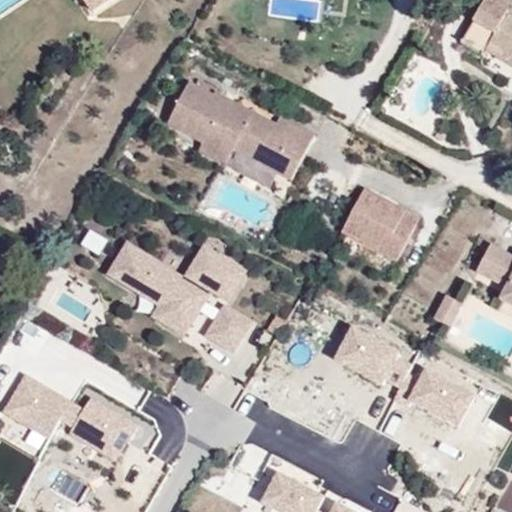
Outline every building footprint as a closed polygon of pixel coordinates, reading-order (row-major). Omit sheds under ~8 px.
[(511,4),(509,3),(510,0),(472,0),(453,36),(478,49),(480,46),(511,63),(511,4)] [(310,127),(273,109),(270,115),(248,104),(243,114),(229,107),(234,97),(207,83),(205,86),(184,75),(163,116),(197,133),(192,143),(220,157),(227,142),(252,155),(263,135),(279,143),(269,163),(287,173),(310,127)] [(243,114),(248,104),(234,97),(229,107),(243,114)] [(269,163),(279,143),(263,135),(252,155),(269,163)] [(362,182),(340,224),(394,253),(417,211),(362,182)] [(511,255),(483,240),(470,266),(502,282),(495,296),(511,304),(511,255)] [(130,241),(113,272),(144,290),(148,284),(181,304),(172,321),(189,330),(213,289),(209,287),(211,283),(232,295),(241,278),(234,275),(242,262),(207,242),(191,271),(194,273),(192,277),(130,241)] [(248,265),(242,262),(234,275),(241,278),(248,265)] [(456,301),(442,294),(429,318),(444,325),(456,301)] [(158,313),(172,321),(181,304),(168,296),(158,313)] [(228,307),(209,338),(235,354),(254,322),(228,307)] [(320,511),(323,507),(310,500),(317,487),(272,463),(256,493),(291,511),(320,511)] [(330,494),(323,507),(320,511),(362,511),(363,511),(330,494)]
